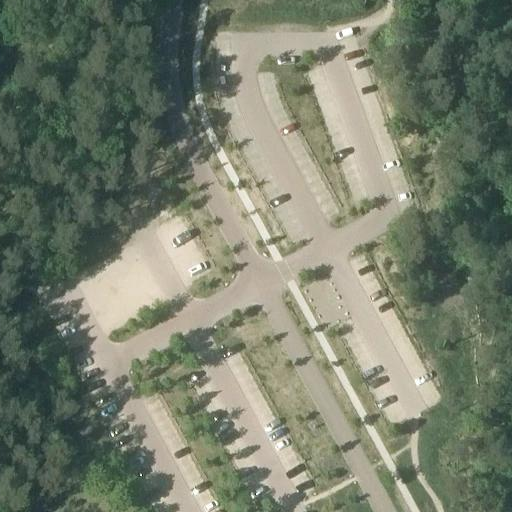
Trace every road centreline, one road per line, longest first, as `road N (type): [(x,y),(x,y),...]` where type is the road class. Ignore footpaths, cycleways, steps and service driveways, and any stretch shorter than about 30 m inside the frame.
road 1 (unclassified): [(386,511),(184,145),(167,71),(173,0)]
road 2 (track): [(138,0),(124,161)]
